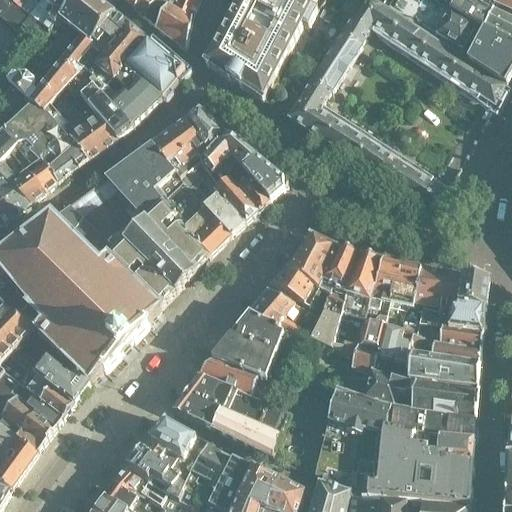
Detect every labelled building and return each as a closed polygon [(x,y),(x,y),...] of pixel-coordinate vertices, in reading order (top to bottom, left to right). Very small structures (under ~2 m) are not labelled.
[(14,4),(9,0),(0,0),(0,17),(1,19),(14,4)] [(13,87),(33,106),(43,115),(45,113),(85,72),(78,67),(97,46),(94,44),(117,17),(95,0),(77,0),(64,17),(60,21),(81,38),(37,93),(34,91),(36,88),(36,82),(27,75),(20,76),(18,78),(14,75),(7,82),(13,87)] [(16,0),(14,4),(21,10),(28,0),(41,0),(45,3),(47,0),(16,0)] [(47,0),(45,3),(54,10),(53,13),(55,14),(50,19),(37,9),(30,17),(35,21),(50,33),(64,17),(77,0),(47,0)] [(123,0),(122,2),(135,13),(142,0),(123,0)] [(142,0),(135,13),(144,21),(145,21),(147,18),(157,3),(158,1),(156,0),(142,0)] [(168,9),(157,32),(181,51),(182,52),(183,51),(186,51),(193,21),(173,10),(176,4),(174,2),(175,0),(158,0),(158,1),(157,3),(168,9)] [(175,0),(177,1),(176,4),(173,10),(193,21),(194,20),(199,8),(185,0),(175,0)] [(185,0),(199,8),(202,0),(185,0)] [(264,106),(265,105),(267,101),(304,29),(310,32),(320,14),(314,11),(319,0),(242,0),(207,68),(211,71),(211,70),(231,84),(232,84),(233,85),(234,84),(240,88),(239,89),(241,90),(240,90),(243,92),(244,92),(262,103),(261,104),(264,106)] [(368,0),(366,0),(298,106),(289,120),(437,217),(447,198),(320,115),(333,96),(334,97),(345,79),(352,68),(363,50),(362,50),(374,31),(439,74),(496,110),(508,90),(469,65),(469,64),(454,54),(445,49),(385,9),(379,6),(379,7),(368,0)] [(383,0),(379,6),(385,9),(445,49),(448,44),(437,38),(451,14),(430,0),(390,0),(389,0),(383,0)] [(477,30),(486,33),(511,46),(511,22),(495,14),(480,7),(477,5),(466,0),(430,0),(451,14),(477,30)] [(511,0),(479,0),(478,3),(511,18),(511,0)] [(147,18),(145,21),(154,29),(153,29),(157,32),(168,9),(157,3),(147,18)] [(14,4),(1,19),(22,36),(35,21),(21,10),(14,4)] [(472,58),(469,64),(469,65),(508,90),(511,82),(511,46),(486,33),(478,48),(468,43),(477,30),(451,14),(437,38),(448,44),(445,49),(454,54),(456,49),(463,53),(472,58)] [(94,44),(97,46),(99,47),(106,39),(114,45),(130,27),(117,17),(94,44)] [(50,33),(35,21),(22,36),(37,48),(50,33)] [(130,27),(114,45),(95,68),(115,85),(116,84),(150,44),(148,43),(147,43),(135,33),(135,32),(134,31),(130,28),(130,27)] [(150,44),(116,84),(129,94),(140,83),(164,103),(172,94),(175,97),(182,88),(179,86),(187,76),(163,56),(150,44)] [(81,99),(91,109),(99,120),(118,144),(134,132),(110,107),(102,97),(107,92),(84,73),(80,77),(89,85),(85,89),(88,92),(81,99)] [(124,94),(123,95),(148,119),(164,103),(140,83),(129,94),(127,97),(124,94)] [(102,97),(110,107),(134,132),(148,119),(123,95),(117,100),(108,91),(107,92),(102,97)] [(5,130),(0,135),(0,165),(16,149),(18,146),(27,144),(34,151),(30,155),(40,164),(43,162),(60,187),(80,172),(89,165),(77,149),(70,140),(62,131),(69,125),(51,107),(45,113),(43,115),(33,106),(5,130)] [(278,108),(276,112),(289,120),(298,106),(280,109),(278,108)] [(198,117),(187,125),(209,156),(226,137),(223,134),(221,132),(220,132),(204,117),(198,117)] [(99,120),(70,140),(77,149),(89,165),(118,144),(99,120)] [(187,125),(168,139),(189,165),(198,158),(204,163),(209,156),(187,125)] [(243,173),(255,162),(226,137),(209,156),(204,163),(202,165),(213,177),(216,175),(232,161),(237,167),(243,173)] [(168,139),(154,150),(176,177),(176,178),(182,183),(188,177),(184,170),(189,165),(168,139)] [(34,169),(28,173),(47,197),(60,187),(43,162),(40,164),(30,155),(34,151),(27,144),(18,146),(16,149),(34,169)] [(154,150),(108,183),(111,186),(110,187),(118,195),(139,218),(145,225),(148,223),(164,206),(156,196),(168,185),(176,178),(176,177),(154,150)] [(286,187),(255,162),(243,173),(272,207),(286,195),(286,187)] [(0,180),(3,184),(8,188),(15,194),(16,193),(32,208),(47,197),(28,173),(19,179),(3,163),(0,165),(0,180)] [(245,186),(239,190),(238,191),(260,216),(272,207),(243,173),(237,167),(233,172),(245,186)] [(203,184),(216,197),(246,229),(260,216),(238,191),(239,190),(231,182),(227,179),(219,186),(204,171),(196,177),(203,184)] [(184,186),(201,204),(206,210),(205,212),(232,241),(246,229),(216,197),(209,202),(197,189),(203,184),(196,177),(188,177),(182,183),(184,186)] [(176,178),(168,185),(176,194),(184,186),(182,183),(176,178)] [(3,184),(0,186),(0,202),(17,219),(32,208),(16,193),(15,194),(8,188),(3,184)] [(72,210),(74,212),(84,221),(118,195),(110,187),(107,184),(72,210)] [(0,226),(3,230),(17,219),(0,202),(0,226)] [(182,229),(182,228),(211,261),(231,242),(232,241),(205,212),(206,210),(201,204),(179,225),(182,229)] [(53,221),(0,262),(0,275),(30,311),(27,313),(43,329),(39,334),(38,333),(35,336),(77,377),(91,390),(93,388),(105,375),(106,376),(119,362),(125,355),(124,354),(130,347),(131,348),(134,344),(136,346),(151,331),(150,330),(151,329),(150,327),(155,323),(154,322),(157,318),(158,319),(163,314),(162,313),(163,312),(134,284),(128,278),(110,260),(108,262),(109,263),(103,268),(90,255),(96,249),(101,243),(101,240),(100,237),(84,221),(74,212),(73,213),(70,209),(53,221)] [(101,256),(108,262),(110,260),(125,246),(145,225),(139,218),(101,256)] [(177,297),(197,276),(148,223),(145,225),(125,246),(177,297)] [(313,241),(290,274),(320,292),(321,293),(332,299),(334,293),(337,286),(325,283),(339,253),(313,241)] [(362,260),(339,253),(325,283),(337,286),(334,293),(348,297),(349,295),(362,260)] [(384,266),(362,260),(349,295),(348,299),(371,306),(384,266)] [(403,271),(384,266),(371,306),(365,326),(385,331),(388,318),(390,307),(394,308),(403,271)] [(416,303),(423,275),(403,271),(394,308),(390,307),(388,318),(398,320),(401,309),(410,311),(414,312),(416,304),(416,303)] [(290,274),(274,291),(277,293),(306,308),(311,311),(320,292),(290,274)] [(0,275),(0,371),(11,360),(21,351),(35,336),(38,333),(39,334),(43,329),(27,313),(30,311),(0,275)] [(416,303),(416,304),(414,312),(410,311),(410,312),(406,319),(405,322),(423,325),(425,317),(430,317),(431,313),(437,313),(443,279),(428,277),(429,276),(423,275),(416,303)] [(443,279),(437,313),(431,313),(430,317),(425,317),(423,325),(405,322),(402,336),(414,340),(421,341),(423,331),(439,334),(440,332),(448,315),(453,315),(453,314),(457,314),(459,313),(460,310),(463,294),(461,293),(463,281),(444,278),(443,279)] [(463,294),(460,310),(486,314),(490,291),(490,290),(484,285),(467,283),(467,282),(463,281),(461,293),(463,294)] [(252,317),(251,317),(265,325),(283,332),(287,333),(284,337),(294,341),(296,334),(312,342),(315,337),(286,323),(293,308),(270,295),(252,317)] [(329,304),(325,317),(341,323),(344,309),(329,304)] [(443,332),(450,333),(450,334),(484,338),(484,337),(483,337),(486,314),(460,310),(459,313),(457,314),(453,314),(453,315),(448,315),(440,332),(443,332)] [(233,341),(214,365),(261,381),(268,384),(285,338),(281,336),(283,332),(265,325),(251,317),(233,341)] [(315,336),(312,343),(333,353),(341,357),(343,351),(336,349),(341,324),(323,318),(315,336)] [(362,340),(360,350),(381,355),(385,331),(365,326),(362,340)] [(406,386),(410,387),(418,388),(480,396),(482,371),(433,364),(410,360),(413,343),(414,340),(402,336),(388,331),(384,352),(382,352),(376,377),(406,386)] [(421,344),(441,348),(483,356),(484,338),(450,334),(450,333),(443,332),(440,332),(439,334),(423,331),(421,341),(421,344)] [(410,360),(433,364),(482,371),(483,356),(441,348),(421,344),(413,343),(410,360)] [(355,362),(352,372),(363,374),(366,375),(372,376),(373,375),(375,376),(380,359),(381,355),(360,350),(349,347),(344,359),(355,362)] [(21,351),(11,360),(31,377),(40,366),(21,351)] [(0,372),(20,387),(20,388),(35,400),(36,400),(65,423),(75,410),(39,382),(31,377),(30,376),(11,360),(0,371),(0,372)] [(35,379),(39,382),(75,410),(91,390),(77,377),(74,380),(49,360),(35,378),(35,379)] [(214,365),(201,381),(235,395),(274,411),(283,390),(268,384),(261,381),(214,365)] [(36,400),(35,400),(20,388),(20,387),(0,372),(0,385),(12,395),(18,400),(29,409),(36,400)] [(339,395),(365,403),(393,412),(413,416),(418,388),(410,387),(406,386),(376,377),(373,376),(372,377),(372,376),(366,375),(363,382),(345,376),(339,395)] [(201,381),(188,398),(226,415),(235,395),(201,381)] [(0,447),(4,450),(5,449),(13,455),(21,443),(18,441),(18,440),(0,427),(4,422),(2,419),(18,400),(12,395),(0,385),(0,447)] [(418,388),(413,416),(413,417),(477,426),(477,425),(480,396),(418,388)] [(274,411),(235,395),(226,415),(240,421),(255,428),(270,434),(283,440),(290,418),(274,411)] [(475,467),(474,466),(445,463),(445,467),(430,466),(428,466),(428,462),(426,463),(427,442),(416,440),(387,434),(393,412),(365,403),(339,395),(317,480),(324,481),(322,490),(351,499),(409,505),(424,507),(471,511),(475,467)] [(188,398),(175,415),(214,434),(223,415),(225,416),(226,415),(188,398)] [(44,450),(58,433),(36,417),(37,415),(29,409),(18,400),(2,419),(4,422),(0,427),(18,440),(18,441),(21,443),(40,457),(44,450)] [(393,412),(387,434),(416,440),(427,442),(433,442),(475,446),(477,426),(413,417),(413,416),(393,412)] [(223,415),(214,434),(231,442),(240,421),(226,415),(225,416),(223,415)] [(240,421),(231,442),(234,443),(234,442),(239,445),(238,445),(245,449),(255,428),(240,421)] [(154,444),(161,449),(171,454),(168,457),(170,458),(160,467),(186,489),(192,476),(208,447),(168,425),(157,439),(155,442),(154,442),(153,443),(154,444)] [(255,428),(245,449),(260,456),(270,434),(255,428)] [(270,434),(260,456),(275,463),(276,459),(283,440),(270,434)] [(474,466),(475,446),(433,442),(430,466),(445,467),(445,463),(474,466)] [(5,449),(4,450),(0,454),(0,487),(10,493),(10,492),(14,494),(40,457),(21,443),(13,455),(5,449)] [(154,444),(145,456),(160,467),(170,458),(168,457),(171,454),(161,449),(154,444)] [(208,447),(192,476),(186,489),(188,490),(180,506),(189,510),(193,502),(195,503),(202,489),(197,486),(200,480),(207,483),(222,454),(208,447)] [(222,454),(207,483),(215,487),(212,493),(216,495),(233,461),(234,460),(222,454)] [(131,471),(130,472),(151,487),(154,482),(166,489),(172,492),(173,493),(169,500),(170,500),(180,506),(188,490),(186,489),(160,467),(145,456),(144,455),(135,465),(136,465),(134,467),(134,468),(131,471)] [(233,461),(216,495),(210,508),(218,511),(232,511),(239,498),(253,470),(234,460),(233,461)] [(299,511),(305,496),(253,470),(239,498),(232,511),(299,511)] [(116,488),(117,488),(139,503),(142,498),(151,487),(130,472),(116,488)] [(142,498),(151,504),(162,511),(163,511),(170,500),(169,500),(173,493),(172,492),(166,489),(154,482),(151,487),(142,498)] [(133,511),(139,503),(117,488),(107,501),(124,511),(133,511)] [(348,511),(351,500),(351,499),(322,490),(315,511),(348,511)] [(0,491),(0,511),(3,511),(12,497),(0,491)] [(139,503),(133,511),(145,511),(151,504),(142,498),(139,503)] [(408,511),(409,505),(351,499),(351,500),(348,511),(470,511),(471,511),(424,507),(423,511),(408,511)] [(124,511),(107,501),(99,511),(124,511)] [(186,511),(187,511),(179,508),(168,503),(163,511),(162,511),(161,511),(186,511)]
